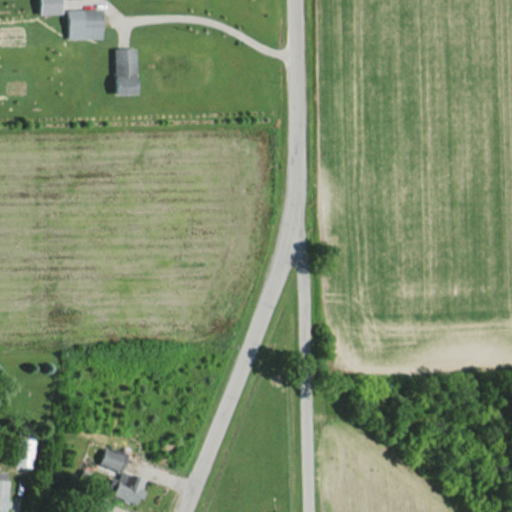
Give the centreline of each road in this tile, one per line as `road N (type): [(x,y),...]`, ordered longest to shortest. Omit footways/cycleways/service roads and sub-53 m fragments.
road 1 (residential): [(178,511),(287,222),(294,124),(289,0)]
road 2 (residential): [(304,511),(301,313),(287,222)]
